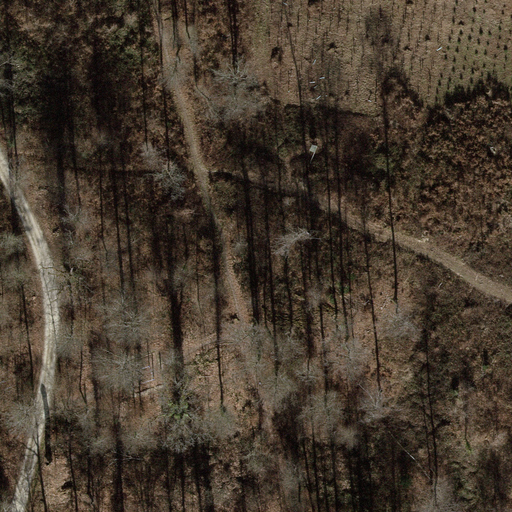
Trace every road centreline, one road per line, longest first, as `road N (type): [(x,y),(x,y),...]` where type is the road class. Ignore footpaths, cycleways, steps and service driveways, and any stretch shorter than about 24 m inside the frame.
road 1 (track): [(511,312),(206,172),(0,153)]
road 2 (track): [(0,165),(45,259),(57,373),(12,511)]
